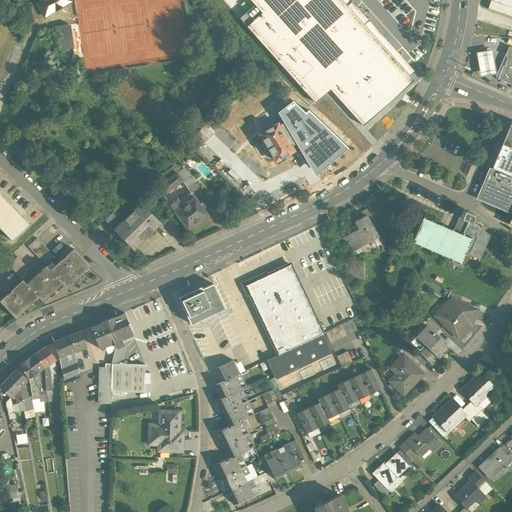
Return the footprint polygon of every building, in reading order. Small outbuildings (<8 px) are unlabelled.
[(70,0),(43,0),(36,4),(44,18),(45,17),(71,2),(70,0)] [(330,88),(364,125),(414,80),(364,25),(369,20),(358,9),(356,12),(351,6),(349,5),(352,2),(351,2),(346,6),(343,3),(340,0),(249,0),(262,14),(247,27),(315,102),(330,88)] [(511,0),(487,0),(491,1),(488,10),(511,18),(511,0)] [(70,48),(67,26),(69,26),(69,25),(55,27),(59,50),(72,48),(70,48)] [(477,53),(481,77),(496,74),(491,51),(477,53)] [(503,65),(497,79),(504,82),(504,81),(511,84),(511,59),(508,58),(505,66),(503,65)] [(344,147),(345,146),(308,110),(305,113),(295,103),(282,113),(286,121),(278,126),(291,147),(298,142),(316,171),(344,147)] [(511,122),(502,144),(511,148),(511,122)] [(291,147),(278,126),(277,124),(260,135),(264,142),(260,144),(266,154),(270,151),(276,161),(285,156),(287,156),(289,156),(291,155),(292,153),(293,151),(294,151),(291,147)] [(204,126),(196,134),(204,142),(213,134),(204,126)] [(511,175),(511,148),(502,144),(491,168),(511,177),(511,175)] [(182,170),(176,164),(172,168),(177,173),(182,170)] [(491,168),(491,169),(489,168),(476,199),(511,214),(511,216),(508,225),(511,227),(511,176),(511,177),(491,168)] [(191,179),(182,170),(177,173),(183,182),(184,184),(191,179)] [(177,173),(150,192),(151,194),(149,196),(152,200),(154,199),(156,201),(183,182),(177,173)] [(195,198),(183,207),(178,200),(171,206),(188,229),(195,224),(196,224),(201,221),(200,220),(207,215),(202,208),(205,206),(202,202),(199,204),(195,198)] [(6,200),(0,206),(0,229),(11,241),(19,233),(20,234),(25,229),(24,229),(29,224),(6,200)] [(141,207),(127,221),(124,218),(113,229),(132,248),(143,237),(141,236),(150,228),(154,232),(160,226),(153,219),(155,217),(149,211),(147,213),(141,207)] [(370,207),(360,213),(363,218),(366,216),(367,217),(374,213),(370,207)] [(116,210),(105,221),(113,229),(124,218),(116,210)] [(473,215),(463,210),(459,218),(459,217),(453,230),(421,216),(409,243),(460,266),(465,254),(478,260),(489,236),(477,225),(470,222),(473,215)] [(367,217),(366,216),(363,218),(355,222),(359,229),(344,237),(352,251),(376,238),(368,223),(370,222),(367,217)] [(382,249),(386,246),(382,239),(381,240),(379,236),(376,238),(382,249)] [(37,238),(28,247),(45,264),(54,256),(37,238)] [(73,249),(50,270),(62,284),(66,288),(89,267),(73,249)] [(30,270),(17,257),(8,265),(21,279),(30,270)] [(348,279),(362,279),(361,261),(348,261),(348,269),(348,279)] [(322,334),(289,265),(245,286),(278,355),(322,334)] [(46,266),(26,285),(39,298),(43,302),(62,284),(50,270),(46,266)] [(26,285),(22,280),(0,300),(0,301),(16,319),(39,298),(26,285)] [(213,284),(201,290),(202,290),(179,300),(191,325),(211,316),(208,311),(222,305),(213,284)] [(331,327),(361,314),(348,284),(319,296),(327,316),(321,318),(324,324),(329,321),(331,327)] [(462,297),(450,291),(448,297),(452,299),(453,299),(460,302),(462,297)] [(460,302),(453,299),(452,299),(443,308),(449,314),(442,321),(459,338),(471,325),(478,310),(460,302)] [(124,313),(105,321),(114,343),(122,340),(133,335),(124,313)] [(440,329),(429,319),(424,324),(426,326),(427,325),(436,334),(440,329)] [(357,330),(352,320),(347,322),(352,333),(357,330)] [(105,321),(90,327),(99,349),(114,343),(105,321)] [(347,322),(341,325),(346,336),(352,333),(347,322)] [(341,325),(336,327),(341,338),(346,336),(341,325)] [(436,334),(427,325),(426,326),(416,337),(426,346),(420,353),(432,365),(443,354),(441,351),(447,345),(436,334)] [(341,338),(336,327),(330,330),(335,341),(341,338)] [(335,341),(330,330),(325,332),(330,343),(335,341)] [(80,331),(69,335),(75,351),(86,347),(80,331)] [(278,355),(266,361),(275,379),(331,353),(322,334),(278,355)] [(69,335),(53,342),(58,358),(66,355),(73,352),(75,351),(69,335)] [(122,340),(114,343),(115,347),(112,364),(122,364),(122,361),(125,348),(122,340)] [(46,346),(39,350),(40,351),(35,355),(44,368),(49,364),(56,360),(46,346)] [(414,357),(404,347),(399,351),(403,355),(404,354),(410,361),(414,357)] [(347,351),(342,354),(347,365),(352,362),(347,351)] [(73,352),(66,355),(68,366),(76,363),(73,352)] [(342,354),(336,356),(341,367),(347,365),(342,354)] [(410,361),(404,354),(403,355),(391,368),(397,374),(390,381),(391,382),(404,395),(424,374),(410,361)] [(35,355),(30,358),(29,358),(19,365),(28,379),(32,377),(38,373),(40,384),(41,388),(45,388),(44,368),(35,355)] [(233,360),(217,368),(223,381),(239,373),(233,360)] [(122,364),(112,364),(111,389),(144,391),(145,373),(145,372),(145,365),(126,364),(126,361),(122,361),(122,364)] [(68,366),(61,369),(62,376),(63,379),(64,379),(78,374),(76,363),(68,366)] [(49,364),(44,368),(45,388),(45,391),(49,391),(49,393),(52,393),(52,395),(59,394),(59,390),(59,384),(51,384),(49,364)] [(105,368),(99,367),(98,403),(110,404),(111,364),(105,364),(105,368)] [(16,369),(8,378),(19,389),(23,385),(27,381),(16,369)] [(380,389),(371,369),(359,374),(369,395),(380,389)] [(480,372),(461,391),(471,402),(480,411),(483,409),(478,404),(495,388),(480,372)] [(223,381),(218,384),(215,385),(221,398),(241,389),(245,386),(243,380),(239,373),(223,381)] [(369,395),(359,374),(348,380),(358,400),(369,395)] [(37,385),(32,377),(28,379),(31,396),(33,408),(36,408),(35,402),(38,401),(39,402),(47,401),(45,391),(45,388),(41,388),(40,384),(37,385)] [(19,389),(8,378),(0,385),(0,387),(10,398),(14,394),(19,389)] [(358,400),(348,380),(337,385),(339,389),(347,405),(358,400)] [(23,385),(19,389),(23,401),(29,398),(28,397),(23,385)] [(277,387),(272,389),(277,399),(282,397),(277,387)] [(23,401),(19,389),(14,394),(17,400),(18,403),(23,401)] [(241,389),(221,398),(216,400),(223,413),(247,402),(245,396),(241,389)] [(347,405),(339,389),(328,394),(338,414),(349,409),(347,405)] [(277,399),(272,390),(267,392),(272,402),(277,399)] [(267,392),(262,395),(266,404),(272,402),(267,392)] [(338,414),(328,394),(318,399),(319,403),(327,419),(338,414)] [(29,398),(23,401),(23,411),(33,408),(31,396),(28,397),(29,398)] [(10,398),(5,402),(8,414),(14,413),(10,398)] [(452,399),(433,417),(447,433),(464,417),(469,422),(472,419),(462,409),(452,399)] [(247,402),(223,413),(229,426),(242,420),(253,415),(247,402)] [(480,411),(471,402),(467,405),(476,415),(480,411)] [(327,419),(319,403),(308,408),(318,428),(329,423),(327,419)] [(467,405),(462,409),(472,419),(476,415),(467,405)] [(268,408),(258,412),(261,417),(261,418),(271,413),(268,408)] [(318,428),(308,408),(297,414),(307,434),(318,428)] [(179,412),(160,411),(159,422),(161,422),(160,435),(149,434),(149,445),(168,445),(168,451),(182,452),(182,437),(176,437),(176,431),(178,431),(179,412)] [(271,413),(261,418),(263,423),(273,418),(271,413)] [(273,418),(263,423),(266,428),(276,423),(273,418)] [(242,420),(229,426),(217,432),(223,445),(248,433),(245,427),(242,420)] [(276,423),(266,428),(268,433),(278,428),(276,423)] [(278,428),(268,433),(271,438),(281,433),(278,428)] [(416,434),(406,443),(416,452),(420,457),(431,446),(435,450),(441,444),(427,429),(419,437),(416,434)] [(248,433),(223,445),(229,458),(239,453),(254,446),(248,433)] [(304,460),(295,440),(290,443),(299,462),(304,460)] [(290,443),(276,449),(288,474),(302,467),(299,462),(290,443)] [(416,452),(406,443),(400,448),(402,450),(409,458),(416,452)] [(510,452),(503,444),(499,448),(506,456),(508,454),(510,452)] [(499,448),(479,467),(490,478),(504,465),(509,471),(511,468),(511,458),(508,454),(506,456),(499,448)] [(288,474),(276,449),(263,456),(264,457),(275,480),(288,474)] [(314,449),(309,452),(314,463),(319,460),(314,449)] [(409,458),(402,450),(397,454),(408,466),(413,462),(409,458)] [(239,453),(229,458),(215,465),(221,478),(245,466),(239,453)] [(396,454),(383,466),(381,465),(373,473),(379,480),(386,487),(408,467),(408,466),(397,454),(396,454)] [(275,480),(264,457),(259,460),(270,483),(275,480)] [(168,463),(167,481),(177,482),(178,464),(168,463)] [(245,466),(221,478),(227,491),(252,479),(245,466)] [(483,480),(475,471),(467,478),(470,480),(476,487),(483,480)] [(252,479),(227,491),(233,504),(258,492),(255,486),(252,479)] [(386,487),(379,480),(374,485),(384,496),(389,491),(386,487)] [(470,480),(453,496),(463,508),(465,510),(467,508),(475,501),(479,505),(486,498),(476,487),(470,480)] [(346,511),(339,495),(314,507),(316,511),(346,511)]
